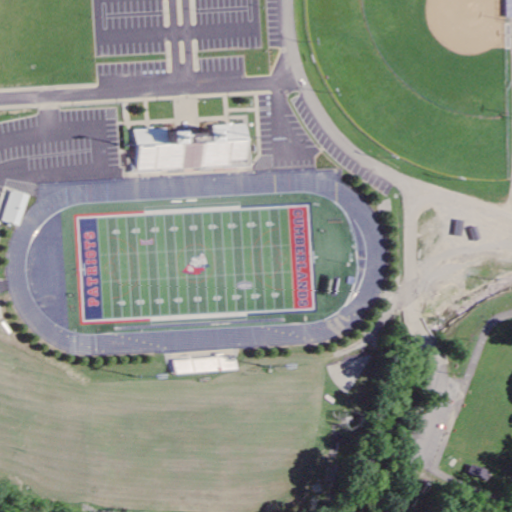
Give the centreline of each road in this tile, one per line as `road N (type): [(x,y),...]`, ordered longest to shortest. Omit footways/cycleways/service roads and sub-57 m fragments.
road 1 (residential): [(397,511),(444,389),(417,304),(407,182)]
road 2 (residential): [(293,0),(308,83),(347,144),(405,182),(511,214)]
road 3 (residential): [(0,100),(174,90),(167,0)]
road 4 (residential): [(174,90),(308,83)]
